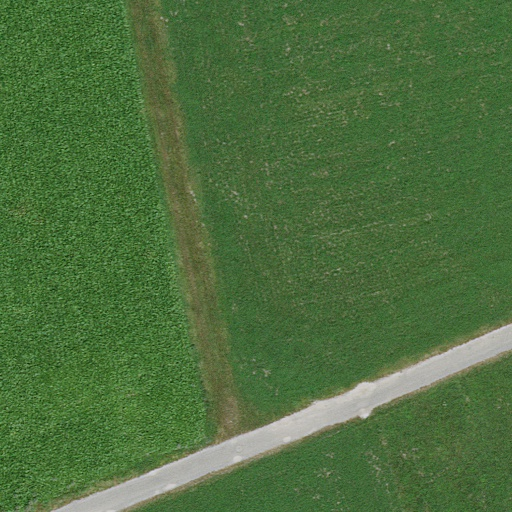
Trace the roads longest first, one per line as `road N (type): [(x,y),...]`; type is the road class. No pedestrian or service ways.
road 1 (track): [(81,511),(511,333)]
road 2 (track): [(129,0),(221,451)]
